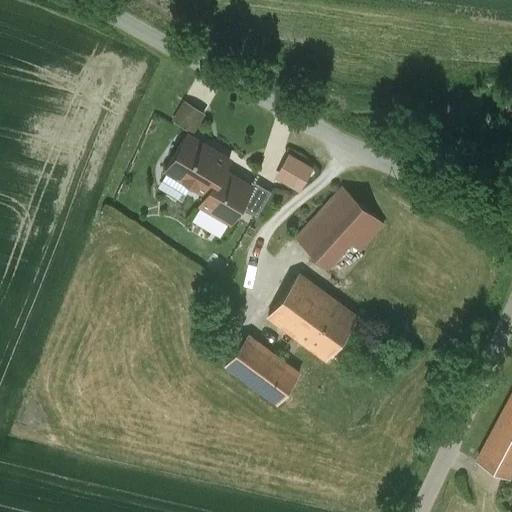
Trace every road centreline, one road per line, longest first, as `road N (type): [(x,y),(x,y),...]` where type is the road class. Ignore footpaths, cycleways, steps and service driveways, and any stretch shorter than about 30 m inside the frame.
road 1 (unclassified): [(73,0),(378,167)]
road 2 (unclassified): [(425,511),(511,329)]
road 3 (unclassified): [(378,167),(511,239)]
road 4 (unclassified): [(511,131),(378,167)]
